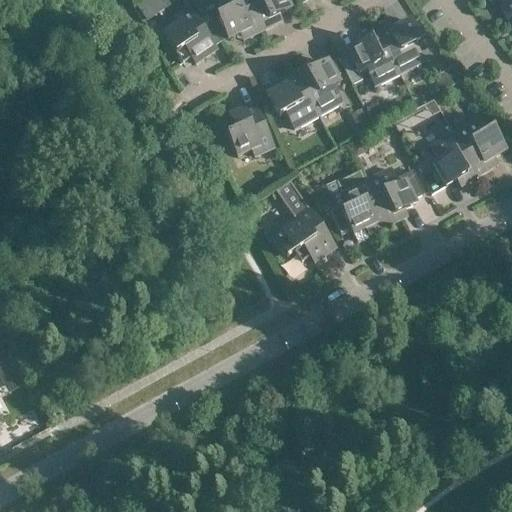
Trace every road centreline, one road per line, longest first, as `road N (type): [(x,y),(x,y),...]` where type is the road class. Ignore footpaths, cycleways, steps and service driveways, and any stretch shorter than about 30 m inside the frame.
road 1 (tertiary): [(0,501),(511,218)]
road 2 (residential): [(384,0),(190,104)]
